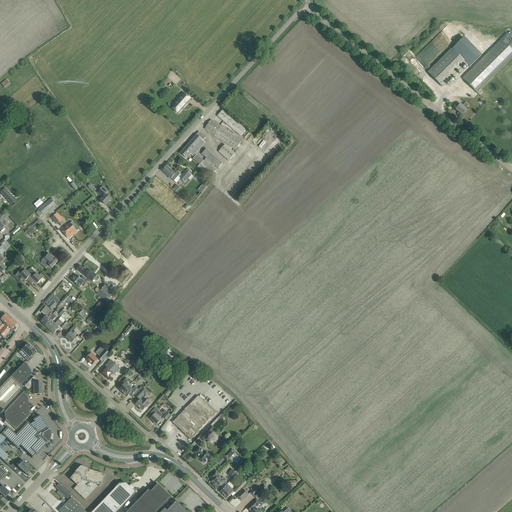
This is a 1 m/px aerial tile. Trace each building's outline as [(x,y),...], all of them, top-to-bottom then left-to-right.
[(508,34),(463,78),(479,95),(483,91),(482,90),(481,89),(494,76),(511,57),(511,32),(511,31),(508,34)] [(452,48),(428,72),(443,87),(467,63),(470,66),(481,55),(479,53),(464,38),(462,39),(453,49),(452,48)] [(7,79),(2,83),(6,89),(11,84),(7,79)] [(178,114),(191,99),(184,93),(171,107),(178,114)] [(460,104),(459,105),(456,109),(462,115),(467,110),(466,109),(469,105),(465,102),(462,106),(460,104)] [(246,130),(226,113),(223,110),(217,116),(240,136),(246,130)] [(242,141),(215,123),(211,120),(205,129),(236,150),(242,141)] [(190,142),(198,150),(205,143),(203,141),(206,137),(199,132),(190,142)] [(193,156),(198,150),(190,142),(180,153),(187,158),(191,154),(193,156)] [(229,161),(235,154),(225,145),(219,152),(229,161)] [(223,163),(206,149),(202,154),(218,168),(223,163)] [(200,165),(198,167),(209,176),(214,170),(203,161),(200,165)] [(182,175),(180,174),(177,171),(175,173),(166,166),(162,171),(171,179),(176,183),(180,178),(185,182),(188,179),(190,181),(193,176),(186,170),(182,175)] [(93,192),(96,189),(91,183),(87,187),(93,192)] [(172,189),(177,193),(181,189),(176,184),(172,189)] [(108,192),(105,188),(103,187),(98,193),(103,197),(100,200),(106,205),(111,199),(106,194),(108,192)] [(11,205),(16,201),(5,188),(0,192),(11,205)] [(40,199),(34,204),(37,208),(43,203),(40,199)] [(51,199),(47,201),(52,207),(53,208),(56,205),(51,199)] [(39,210),(36,213),(40,217),(43,215),(43,216),(48,211),(43,205),(38,209),(39,210)] [(6,212),(0,217),(0,229),(4,226),(1,223),(10,215),(6,212)] [(57,213),(52,217),(56,223),(62,219),(57,213)] [(43,224),(41,222),(38,219),(26,231),(30,236),(35,231),(37,233),(41,229),(39,227),(43,224)] [(73,227),(71,224),(68,226),(66,225),(61,229),(68,239),(77,232),(79,230),(75,225),(73,227)] [(54,258),(49,254),(41,264),(46,268),(49,265),(52,268),(58,261),(54,258)] [(85,266),(83,268),(80,265),(77,269),(91,282),(91,283),(93,284),(96,280),(97,280),(99,279),(99,278),(85,266)] [(26,280),(27,279),(32,274),(34,271),(31,268),(27,272),(25,270),(23,273),(20,270),(16,275),(20,280),(23,278),(26,280)] [(121,282),(124,284),(133,274),(130,271),(121,282)] [(32,274),(27,279),(32,283),(34,281),(37,284),(45,276),(41,273),(39,276),(37,273),(34,276),(32,274)] [(83,277),(81,279),(77,276),(76,278),(74,276),(71,280),(77,284),(76,285),(80,288),(82,284),(84,286),(89,281),(83,277)] [(59,288),(66,295),(70,290),(63,283),(59,288)] [(106,284),(101,290),(110,298),(115,292),(106,284)] [(101,290),(100,289),(97,293),(106,302),(110,298),(101,290)] [(68,297),(66,296),(62,301),(64,303),(67,299),(73,304),(74,302),(68,297)] [(53,300),(51,303),(48,306),(52,310),(57,304),(53,300)] [(49,318),(53,314),(46,307),(42,312),(46,316),(41,321),(45,325),(50,320),(49,318)] [(82,310),(79,314),(84,319),(88,316),(82,310)] [(0,319),(4,323),(6,324),(11,319),(5,314),(0,319)] [(56,317),(53,314),(49,318),(50,320),(45,325),(49,330),(55,324),(52,321),(56,317)] [(55,324),(49,330),(54,334),(59,328),(58,327),(59,325),(64,329),(68,323),(61,317),(55,324)] [(11,319),(6,324),(0,330),(0,334),(3,337),(9,331),(10,332),(11,332),(12,330),(13,331),(14,331),(16,329),(16,327),(14,326),(16,324),(11,319)] [(76,333),(74,331),(77,328),(75,325),(70,331),(71,332),(66,337),(72,343),(77,338),(74,335),(76,333)] [(126,332),(125,333),(127,334),(127,335),(127,334),(129,333),(133,327),(133,326),(131,325),(130,326),(126,332)] [(86,332),(86,331),(81,337),(84,340),(89,334),(88,334),(89,333),(87,331),(86,332)] [(24,358),(29,362),(33,357),(31,355),(35,351),(30,346),(31,346),(29,344),(28,344),(27,343),(21,350),(27,355),(24,358)] [(101,349),(104,352),(98,358),(102,362),(110,354),(105,349),(105,350),(102,347),(101,349)] [(164,355),(171,360),(176,353),(169,348),(164,355)] [(92,353),(89,355),(86,359),(93,365),(98,360),(94,356),(95,356),(92,353)] [(111,360),(109,362),(105,366),(107,367),(101,373),(108,379),(114,373),(115,374),(120,368),(111,360)] [(11,376),(0,387),(0,407),(2,409),(23,388),(21,386),(31,375),(31,373),(30,371),(29,369),(28,367),(27,366),(26,364),(24,362),(11,376)] [(24,386),(25,387),(28,390),(32,386),(34,386),(34,394),(42,394),(42,383),(39,383),(39,381),(33,376),(24,386)] [(123,393),(133,382),(134,382),(132,381),(130,380),(129,381),(126,377),(120,383),(123,385),(119,389),(123,393)] [(135,384),(133,382),(123,393),(127,397),(131,393),(134,395),(134,394),(136,396),(143,388),(142,386),(138,390),(134,386),(135,384)] [(144,388),(143,388),(136,396),(140,400),(136,404),(143,411),(150,403),(145,398),(150,393),(144,388)] [(28,400),(26,395),(24,392),(4,412),(5,420),(16,430),(30,415),(30,416),(28,400)] [(177,426),(181,431),(191,440),(199,431),(216,413),(201,398),(198,396),(173,422),(174,423),(172,425),(175,428),(177,426)] [(155,408),(150,413),(153,416),(151,418),(157,424),(162,419),(160,418),(163,415),(155,408)] [(7,427),(2,434),(17,448),(20,445),(33,457),(32,458),(47,442),(47,441),(47,440),(48,439),(49,438),(49,437),(50,437),(50,435),(49,435),(49,434),(49,433),(48,432),(48,431),(49,430),(48,430),(39,415),(39,416),(33,420),(34,422),(30,424),(28,422),(16,435),(7,427)] [(208,429),(200,437),(204,441),(212,433),(208,429)] [(204,451),(199,447),(194,452),(199,457),(198,458),(204,463),(211,456),(205,450),(204,451)] [(236,451),(232,447),(223,456),(227,460),(236,451)] [(14,463),(10,467),(18,474),(21,470),(26,475),(32,469),(23,461),(17,466),(14,463)] [(84,469),(83,469),(82,469),(81,469),(80,470),(79,469),(80,470),(77,472),(76,472),(70,478),(78,485),(74,489),(86,500),(101,484),(101,485),(105,474),(88,469),(88,470),(84,469),(84,468),(84,469)] [(216,472),(214,474),(211,477),(213,480),(211,481),(214,484),(213,485),(217,488),(221,485),(221,486),(226,481),(226,479),(224,477),(223,478),(222,479),(218,475),(219,474),(216,472)] [(244,479),(236,486),(241,491),(248,483),(244,479)] [(233,485),(229,482),(225,487),(221,492),(227,498),(232,493),(234,491),(230,487),(233,485)] [(68,500),(72,495),(59,483),(55,487),(68,500)] [(120,484),(92,511),(117,511),(136,493),(133,490),(135,487),(132,484),(129,486),(126,483),(120,484)] [(168,502),(168,501),(171,498),(172,498),(171,497),(166,492),(166,491),(165,491),(164,490),(158,485),(159,484),(158,484),(157,485),(156,485),(156,486),(155,487),(154,487),(154,488),(153,488),(153,489),(152,490),(151,490),(151,491),(149,489),(126,511),(157,511),(166,503),(167,501),(168,502)] [(0,493),(5,498),(10,492),(2,485),(0,487),(0,493)] [(257,486),(250,493),(254,496),(260,489),(257,486)] [(249,495),(243,489),(237,495),(242,501),(249,495)] [(86,511),(72,498),(59,511),(60,511),(86,511)] [(251,511),(255,507),(256,506),(257,507),(260,504),(256,500),(248,508),(251,511)] [(165,508),(161,511),(186,511),(176,502),(177,501),(167,510),(165,508)]
